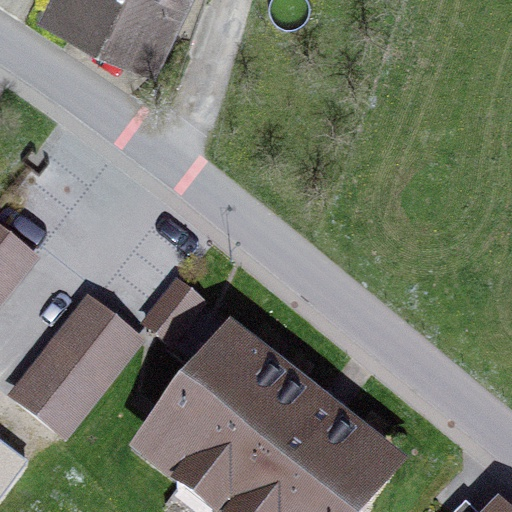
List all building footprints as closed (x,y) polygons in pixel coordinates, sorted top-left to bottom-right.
[(70,0),(66,9),(143,47),(166,0),(70,0)] [(0,234),(0,298),(31,259),(0,234)] [(179,286),(146,329),(168,347),(202,304),(179,286)] [(61,439),(137,342),(91,306),(15,403),(61,439)] [(174,420),(148,453),(186,483),(195,473),(226,497),(214,511),(242,511),(243,511),(244,511),(363,511),(368,507),(363,503),(389,470),(232,347),(206,380),(201,376),(169,416),(174,420)] [(0,487),(14,471),(0,459),(0,487)]
